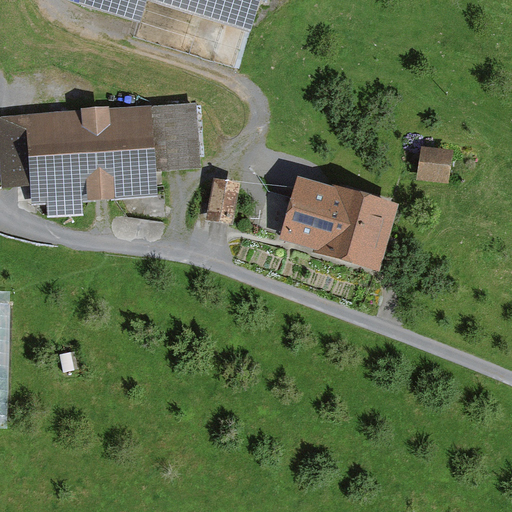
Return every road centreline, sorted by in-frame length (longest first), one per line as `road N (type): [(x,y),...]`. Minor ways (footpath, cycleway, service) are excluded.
road 1 (track): [(511,377),(201,257),(91,242),(44,228),(0,202)]
road 2 (track): [(36,0),(234,70),(252,90),(253,129),(196,181),(180,208),(176,254)]
